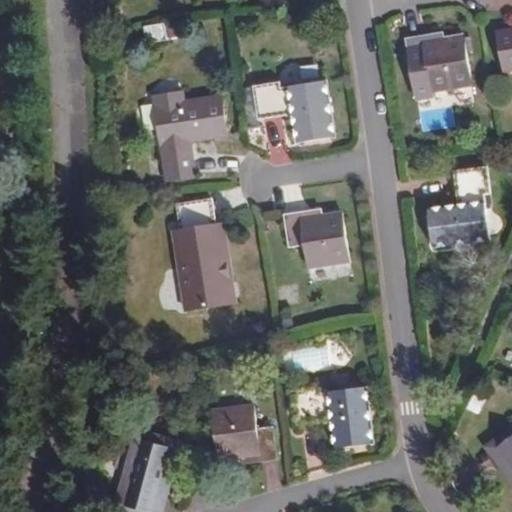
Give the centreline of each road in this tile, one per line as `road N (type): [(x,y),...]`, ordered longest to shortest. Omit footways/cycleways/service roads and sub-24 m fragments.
road 1 (residential): [(383,165),(421,468)]
road 2 (residential): [(254,511),(421,468)]
road 3 (residential): [(359,8),(383,165)]
road 4 (residential): [(255,183),(383,165)]
